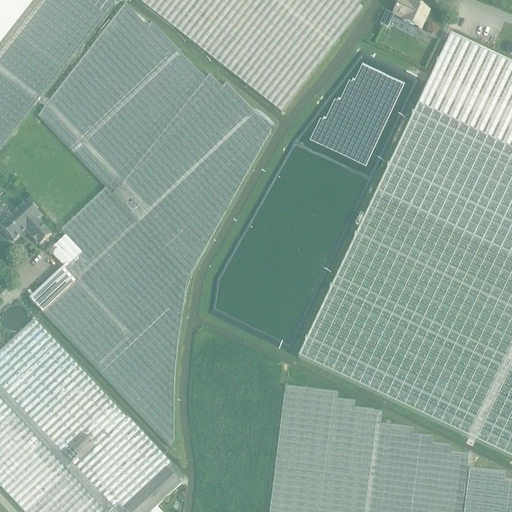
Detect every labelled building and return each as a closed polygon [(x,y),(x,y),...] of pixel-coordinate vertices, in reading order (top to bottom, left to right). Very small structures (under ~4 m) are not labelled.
[(0,0),(0,46),(0,47),(37,0),(0,0)] [(37,0),(0,47),(0,149),(37,103),(42,105),(45,106),(43,110),(38,117),(106,189),(61,232),(66,237),(49,252),(64,268),(77,282),(75,284),(42,314),(101,376),(169,448),(173,443),(174,379),(176,353),(186,284),(217,229),(221,220),(223,216),(234,197),(250,168),(271,132),(226,84),(222,88),(209,76),(206,80),(152,24),(147,28),(125,5),(67,78),(52,97),(49,101),(46,99),(41,97),(117,0),(135,0),(218,66),(223,69),(239,81),(254,93),(260,98),(276,110),(280,113),(361,9),(356,5),(359,0),(37,0)] [(419,30),(427,13),(411,5),(410,6),(399,1),(393,15),(403,20),(402,22),(419,30)] [(386,12),(380,25),(387,28),(393,16),(386,12)] [(511,64),(451,35),(298,358),(375,394),(511,459),(511,64)] [(36,243),(39,246),(51,235),(37,220),(40,217),(27,202),(12,216),(9,213),(3,218),(6,221),(0,226),(0,228),(13,242),(25,231),(31,237),(30,238),(36,244),(36,243)] [(29,300),(42,314),(75,284),(77,282),(64,268),(61,270),(29,300)] [(122,511),(121,510),(170,465),(126,419),(125,419),(79,370),(33,322),(0,352),(0,486),(0,487),(23,511),(122,511)] [(460,511),(468,455),(450,452),(451,446),(432,444),(433,438),(413,435),(414,429),(380,424),(381,412),(354,409),(355,402),(337,400),(338,393),(285,387),(271,499),(269,511),(460,511)] [(160,511),(157,508),(181,486),(178,483),(183,478),(170,465),(121,510),(122,511),(160,511)] [(511,511),(511,481),(504,480),(505,474),(469,469),(463,511),(511,511)]
